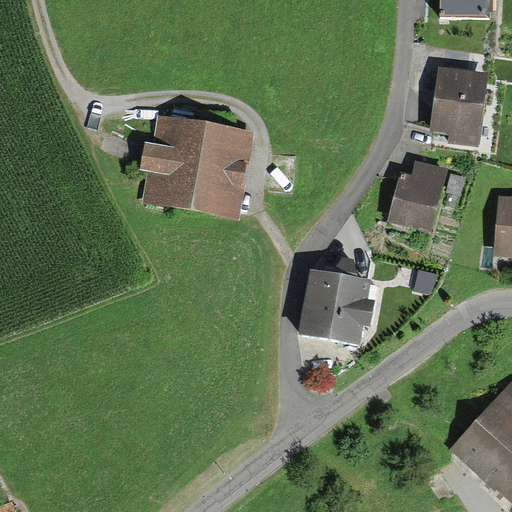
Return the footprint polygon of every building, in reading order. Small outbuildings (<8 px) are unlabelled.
[(490,0),(441,0),(441,18),(490,19),(490,0)] [(490,78),(440,71),(430,134),(451,137),(450,145),(479,150),(490,78)] [(239,224),(255,134),(160,117),(155,140),(148,138),(141,173),(148,175),(142,207),(239,224)] [(399,181),(387,225),(430,237),(448,174),(416,165),(410,184),(399,181)] [(511,199),(501,199),(494,261),(511,262),(511,199)] [(374,289),(312,277),(300,340),(363,352),(367,333),(371,334),(376,307),(371,306),(374,289)] [(511,510),(511,386),(450,454),(511,510)]
